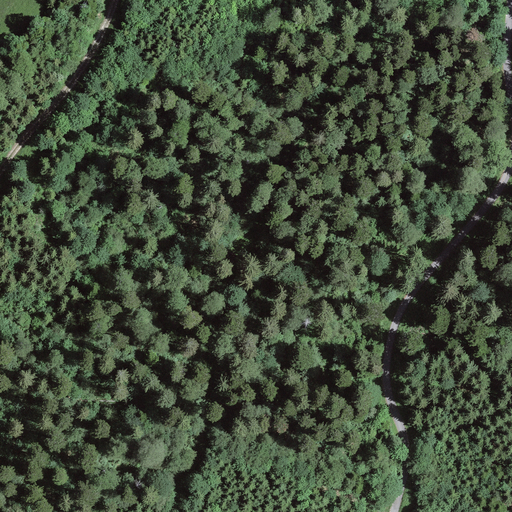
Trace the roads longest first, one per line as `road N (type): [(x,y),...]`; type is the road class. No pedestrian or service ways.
road 1 (track): [(168,511),(208,425),(211,333),(256,224),(294,158),(408,32),(448,0)]
road 2 (track): [(511,164),(398,319),(387,372),(407,441),(396,511)]
road 3 (track): [(116,0),(77,77),(0,174)]
